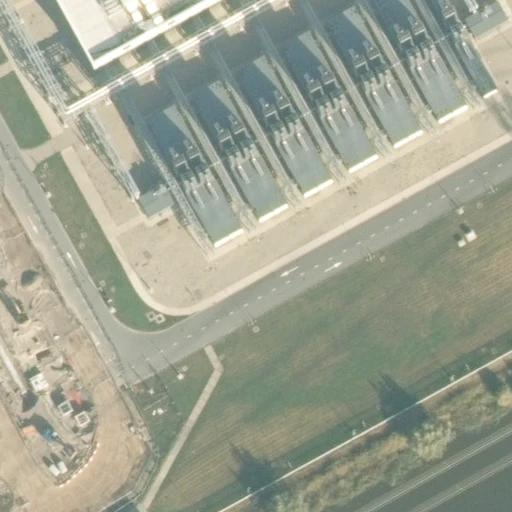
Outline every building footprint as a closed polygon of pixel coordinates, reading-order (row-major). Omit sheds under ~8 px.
[(54,0),(96,75),(231,0),(54,0)] [(407,0),(370,0),(403,57),(431,42),(407,0)] [(447,0),(428,0),(447,33),(461,25),(447,0)] [(499,4),(465,22),(475,41),(509,22),(499,4)] [(354,9),(326,24),(358,82),(386,67),(354,9)] [(309,34),(281,49),(313,107),(341,91),(309,34)] [(466,34),(452,42),(484,100),(498,92),(466,34)] [(436,51),(407,66),(439,124),(467,108),(436,51)] [(265,58),(236,74),(268,131),(296,116),(265,58)] [(391,75),(363,91),(394,149),(423,133),(391,75)] [(220,83),(191,98),(223,156),(251,141),(220,83)] [(346,100),(318,116),(349,173),(378,158),(346,100)] [(175,108),(147,123),(178,181),(207,165),(175,108)] [(301,125),(273,140),(305,198),(333,183),(301,125)] [(256,149),(228,165),(260,223),(288,207),(256,149)] [(183,189),(183,190),(215,247),(243,232),(211,174),(183,189)] [(165,187),(139,201),(149,220),(176,206),(165,187)]
